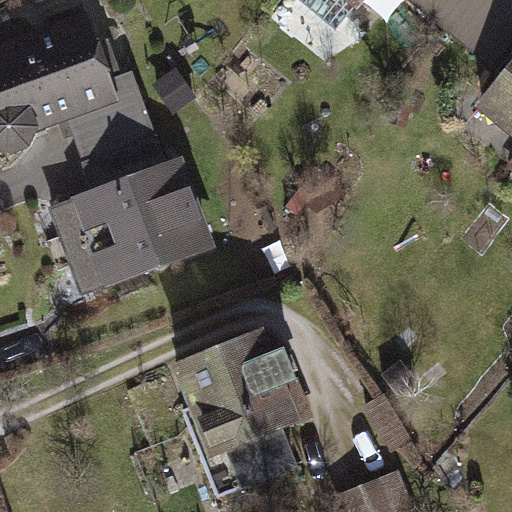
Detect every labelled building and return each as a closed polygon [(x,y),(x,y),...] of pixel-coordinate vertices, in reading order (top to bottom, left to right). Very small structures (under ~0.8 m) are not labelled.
[(347,0),(360,10),(368,0),(347,0)] [(475,0),(407,0),(448,33),(475,0)] [(511,42),(511,0),(475,0),(448,33),(491,68),(511,42)] [(118,88),(96,21),(0,55),(0,127),(1,131),(0,134),(0,159),(16,170),(35,165),(43,155),(47,142),(76,131),(93,172),(163,145),(139,80),(118,88)] [(511,136),(511,65),(477,108),(511,136)] [(220,260),(185,170),(174,174),(163,145),(93,172),(104,201),(52,221),(86,311),(220,260)] [(286,236),(259,247),(270,277),(298,267),(286,236)] [(310,420),(276,329),(174,367),(211,464),(233,456),(246,490),(311,466),(296,426),(310,420)] [(388,397),(366,409),(390,452),(411,441),(388,397)] [(414,511),(400,473),(336,498),(341,511),(414,511)]
